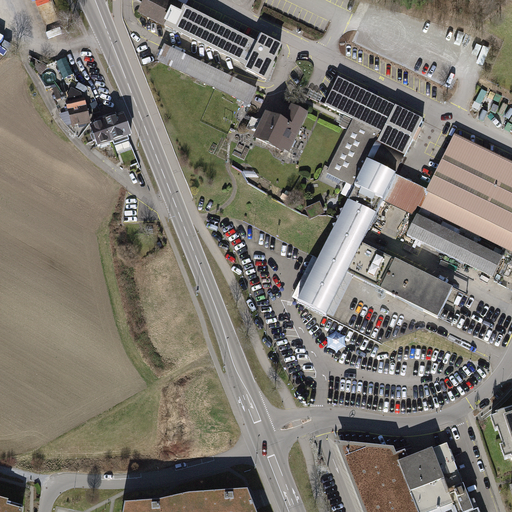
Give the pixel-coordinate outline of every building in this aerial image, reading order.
[(134,0),(145,5),(140,15),(249,68),(259,47),(184,10),(188,0),(178,0),(176,5),(164,0),(134,0)] [(428,19),(422,34),(464,49),(469,34),(428,19)] [(263,39),(259,47),(249,68),(247,72),(266,81),(282,48),(263,39)] [(166,49),(160,61),(250,104),(256,91),(166,49)] [(43,76),(48,72),(44,66),(39,70),(43,76)] [(399,107),(341,79),(327,107),(356,121),(385,135),(399,107)] [(74,128),(90,124),(83,99),(82,100),(81,95),(72,89),(69,95),(69,97),(68,99),(69,103),(67,103),(74,128)] [(270,115),(258,140),(291,156),(312,114),(293,105),(285,123),(270,115)] [(427,121),(399,107),(385,135),(381,143),(409,157),(427,121)] [(113,143),(130,137),(122,116),(106,122),(113,143)] [(385,135),(356,121),(329,175),(359,189),(361,186),(373,161),(400,174),(409,157),(381,143),(385,135)] [(113,143),(106,122),(90,127),(97,148),(113,143)] [(511,163),(456,137),(428,194),(420,209),(511,253),(511,163)] [(373,161),(361,186),(388,199),(399,177),(400,174),(373,161)] [(388,199),(386,203),(416,218),(420,209),(428,194),(424,192),(426,189),(399,177),(388,199)] [(388,199),(361,186),(359,189),(323,263),(314,258),(294,299),(337,320),(357,278),(351,275),(366,245),(386,203),(388,199)] [(322,203),(308,206),(310,215),(324,212),(322,203)] [(507,259),(421,216),(410,237),(496,281),(507,259)] [(396,260),(366,245),(351,275),(357,278),(382,290),(396,260)] [(442,319),(456,289),(396,260),(382,290),(442,319)] [(511,411),(494,417),(509,464),(511,462),(511,411)] [(481,511),(481,510),(474,511),(458,511),(456,506),(460,505),(438,449),(402,463),(421,511),(481,511)] [(193,495),(195,511),(262,511),(253,489),(193,495)] [(0,511),(27,511),(14,508),(15,502),(5,499),(1,498),(2,494),(0,492),(0,511)] [(129,511),(195,511),(193,495),(164,503),(130,504),(129,511)]
